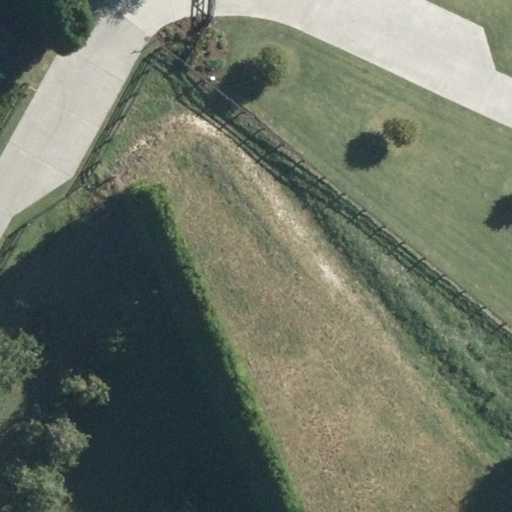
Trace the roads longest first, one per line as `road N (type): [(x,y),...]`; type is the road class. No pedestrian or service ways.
road 1 (unknown): [(0,200),(116,5),(144,0)]
road 2 (unknown): [(310,0),(395,30),(511,98)]
